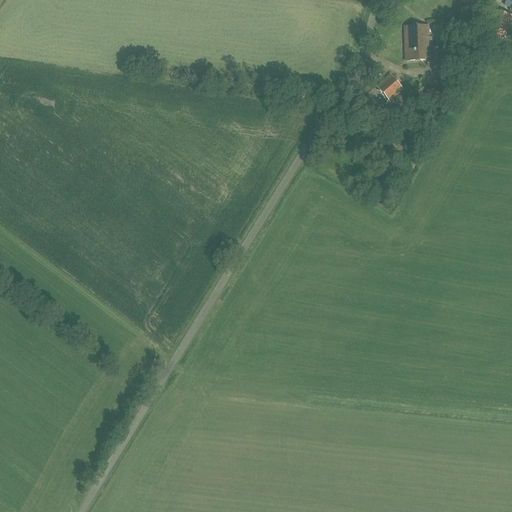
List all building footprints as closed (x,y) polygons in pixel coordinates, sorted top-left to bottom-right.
[(510,37),(511,30),(511,15),(487,9),(482,29),(510,37)] [(433,37),(429,38),(428,26),(404,27),(405,61),(430,60),(429,49),(433,49),(433,37)] [(474,29),(461,30),(461,38),(475,37),(474,29)] [(390,101),(402,90),(390,75),(377,86),(390,101)] [(431,109),(445,105),(441,91),(436,93),(435,89),(426,91),(431,109)]
